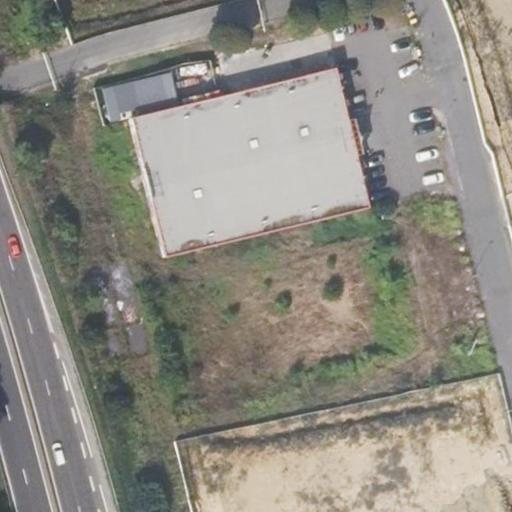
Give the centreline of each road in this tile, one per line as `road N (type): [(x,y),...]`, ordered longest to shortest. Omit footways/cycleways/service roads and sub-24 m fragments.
road 1 (unknown): [(511,334),(427,0)]
road 2 (unknown): [(301,0),(0,87)]
road 3 (trunk): [(78,511),(0,230)]
road 4 (trunk): [(0,386),(34,511)]
